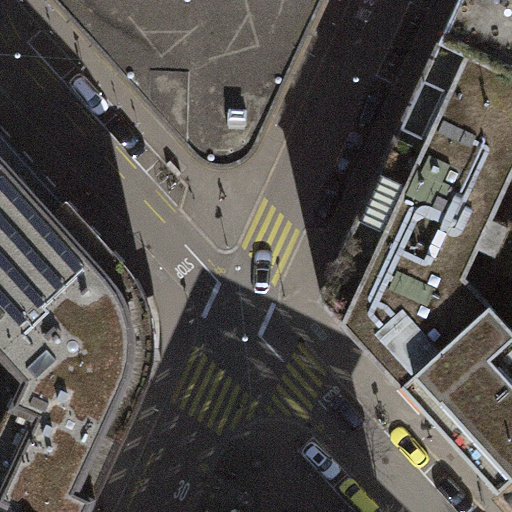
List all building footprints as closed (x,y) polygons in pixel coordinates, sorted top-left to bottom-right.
[(51,0),(61,9),(60,12),(77,30),(79,29),(110,62),(108,64),(125,83),(127,81),(158,114),(157,118),(173,136),(177,135),(194,153),(202,161),(212,165),(226,166),(241,162),(252,155),(259,141),(281,94),(284,95),(315,27),(312,26),(324,0),(51,0)] [(511,0),(458,0),(440,40),(511,74),(511,0)] [(511,172),(511,74),(440,40),(372,188),(321,297),(401,385),(490,304),(464,275),(511,172)] [(0,501),(23,511),(90,511),(104,482),(143,398),(152,380),(155,360),(156,344),(155,327),(153,314),(149,301),(143,288),(137,276),(121,256),(0,123),(0,356),(20,379),(5,409),(0,421),(0,501)] [(511,337),(511,327),(490,304),(401,385),(420,406),(465,454),(496,488),(511,473),(511,348),(506,342),(511,337)] [(511,473),(496,488),(511,505),(511,473)] [(23,511),(0,501),(0,511),(23,511)]
